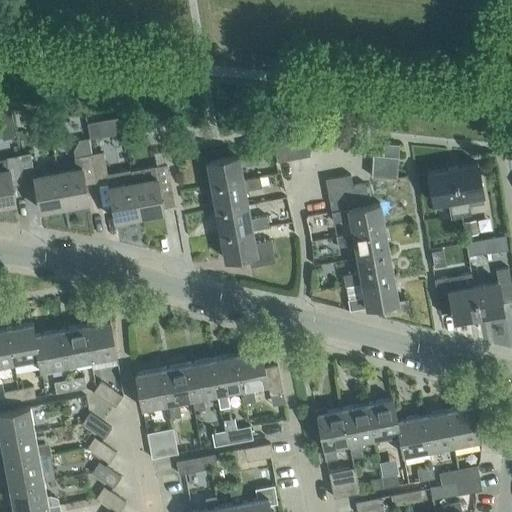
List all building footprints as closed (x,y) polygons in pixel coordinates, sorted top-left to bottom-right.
[(0,125),(13,123),(10,109),(0,110),(0,125)] [(50,127),(62,124),(61,114),(48,116),(50,127)] [(87,123),(90,138),(107,135),(104,119),(87,123)] [(136,120),(122,119),(124,131),(125,139),(139,136),(136,120)] [(299,157),(294,132),(283,134),(288,159),(299,157)] [(305,133),(294,132),(299,157),(310,155),(305,133)] [(288,159),(283,134),(272,136),(277,161),(288,159)] [(398,155),(399,143),(383,142),(383,154),(398,155)] [(103,151),(91,153),(96,181),(108,179),(103,151)] [(64,205),(58,170),(34,175),(30,152),(18,154),(23,182),(35,180),(40,209),(64,205)] [(207,160),(212,185),(243,180),(242,179),(240,165),(257,162),(255,152),(207,160)] [(76,167),(58,170),(64,205),(88,200),(85,183),(96,181),(91,153),(79,155),(74,156),(76,167)] [(6,157),(0,158),(0,203),(15,201),(12,185),(23,182),(18,154),(6,156),(6,157)] [(397,166),(398,155),(373,154),(372,165),(397,166)] [(167,162),(131,169),(139,215),(163,210),(160,194),(172,191),(167,162)] [(477,162),(452,166),(461,214),(471,212),(468,196),(483,194),(477,162)] [(396,177),(397,166),(372,165),(371,176),(396,177)] [(461,214),(452,166),(428,171),(433,203),(448,200),(451,215),(461,214)] [(120,183),(109,185),(115,219),(139,215),(131,169),(118,171),(120,183)] [(326,178),(327,189),(352,185),(350,174),(326,178)] [(261,186),(261,184),(259,176),(242,179),(243,180),(212,185),(216,209),(247,203),(244,189),(261,186)] [(379,202),(369,204),(365,183),(352,185),(354,196),(329,200),(333,221),(350,218),(353,232),(384,227),(379,202)] [(354,196),(352,185),(327,189),(329,200),(354,196)] [(250,218),(247,203),(216,209),(220,234),(252,228),(268,225),(266,215),(250,218)] [(476,232),(475,219),(465,221),(466,233),(476,232)] [(388,251),(384,227),(353,232),(336,235),(338,245),(355,242),(357,257),(388,251)] [(254,242),(252,228),(220,234),(225,258),(248,254),(250,265),(275,261),(271,239),(254,242)] [(496,237),(498,251),(509,249),(507,235),(496,237)] [(472,262),(484,260),(481,239),(468,241),(472,262)] [(466,258),(464,245),(453,247),(455,260),(466,258)] [(393,276),(388,251),(357,257),(360,271),(343,274),(345,285),(362,281),(393,276)] [(497,279),(473,284),(479,316),(504,311),(502,301),(511,299),(511,289),(508,266),(496,269),(497,279)] [(479,316),(473,284),(471,272),(434,278),(440,312),(452,310),(454,320),(479,316)] [(397,300),(393,276),(362,281),(364,295),(348,298),(350,309),(382,303),(384,314),(409,310),(407,298),(397,300)] [(110,319),(84,324),(91,359),(116,354),(110,319)] [(34,333),(32,321),(6,326),(13,362),(38,357),(34,333)] [(91,359),(84,324),(59,328),(66,364),(91,359)] [(0,364),(13,362),(6,326),(0,327),(0,364)] [(59,328),(34,333),(38,357),(40,369),(66,364),(59,328)] [(261,348),(235,353),(242,388),(245,402),(255,400),(253,386),(267,383),(269,393),(282,390),(277,364),(264,367),(261,348)] [(242,388),(235,353),(210,357),(217,393),(220,408),(230,406),(227,391),(242,388)] [(217,393),(210,357),(185,362),(192,398),(217,393)] [(192,398),(185,362),(161,367),(167,402),(192,398)] [(167,402),(161,367),(135,372),(142,407),(167,402)] [(84,376),(69,379),(71,389),(86,387),(84,376)] [(71,389),(69,379),(54,381),(56,392),(71,389)] [(115,406),(122,395),(100,380),(93,391),(115,406)] [(33,385),(18,388),(20,399),(35,396),(33,385)] [(20,399),(18,388),(3,391),(5,402),(20,399)] [(393,397),(367,402),(374,437),(398,432),(399,432),(396,419),(397,419),(393,397)] [(374,437),(367,402),(342,407),(349,442),(352,457),(362,455),(359,440),(374,437)] [(472,404),(446,409),(453,444),(479,439),(472,404)] [(0,437),(35,431),(30,405),(0,410),(0,437)] [(349,442),(342,407),(316,412),(325,458),(336,456),(334,445),(349,442)] [(453,444),(446,409),(421,414),(428,449),(453,444)] [(104,437),(111,427),(89,412),(82,422),(104,437)] [(421,414),(397,419),(396,419),(399,432),(398,432),(403,454),(428,449),(421,414)] [(250,425),(224,430),(226,443),(252,438),(250,425)] [(147,432),(149,445),(175,440),(173,427),(147,432)] [(226,443),(224,430),(212,432),(214,445),(226,443)] [(50,442),(37,445),(35,431),(0,437),(0,441),(4,462),(39,456),(52,454),(50,442)] [(109,462),(116,451),(94,436),(87,447),(109,462)] [(178,452),(175,440),(149,445),(151,457),(178,452)] [(247,460),(273,455),(270,443),(244,448),(247,460)] [(214,453),(202,456),(204,469),(217,466),(214,453)] [(44,481),(39,456),(4,462),(9,487),(44,481)] [(204,469),(202,456),(176,461),(178,474),(204,469)] [(113,487),(121,476),(99,461),(91,472),(113,487)] [(477,464),(451,469),(453,482),(479,477),(477,464)] [(328,472),(331,484),(357,479),(354,466),(328,472)] [(419,480),(434,477),(432,466),(417,469),(419,480)] [(453,482),(451,469),(439,472),(441,484),(453,482)] [(383,487),(398,484),(396,473),(381,476),(383,487)] [(482,489),(479,477),(453,482),(456,494),(482,489)] [(359,491),(357,479),(331,484),(333,496),(359,491)] [(51,495),(47,495),(44,481),(9,487),(13,511),(49,505),(49,506),(59,504),(58,497),(51,495)] [(270,511),(269,503),(277,502),(274,484),(255,488),(257,498),(243,500),(242,500),(244,511),(270,511)] [(430,487),(432,499),(444,496),(441,485),(430,487)] [(118,511),(125,501),(104,486),(96,496),(118,511)] [(244,511),(242,500),(243,500),(240,486),(230,488),(233,502),(217,505),(218,511),(244,511)] [(420,489),(405,492),(408,503),(422,500),(420,489)] [(408,503),(405,492),(391,495),(393,505),(408,503)] [(218,511),(217,505),(215,495),(205,497),(207,507),(191,510),(191,511),(218,511)] [(357,511),(368,511),(384,509),(381,496),(355,501),(357,511)] [(461,511),(461,510),(459,500),(449,502),(451,511),(448,511),(461,511)]
